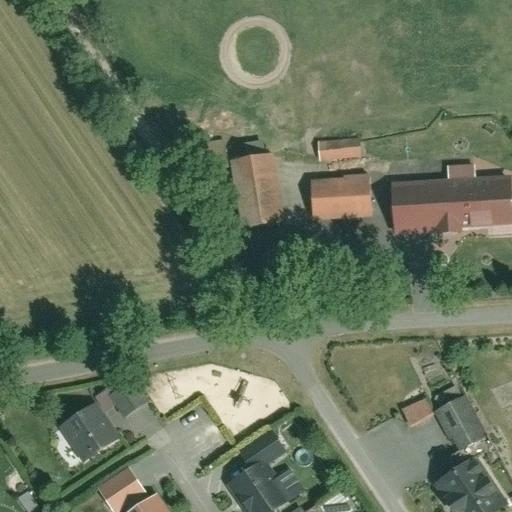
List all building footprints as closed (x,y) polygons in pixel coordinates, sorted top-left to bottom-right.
[(321,143),(321,163),(364,161),(364,141),(321,143)] [(288,225),(276,159),(242,165),(254,231),(288,225)] [(374,178),(316,182),(319,224),(377,219),(374,178)] [(511,181),(397,185),(398,236),(511,232),(511,181)] [(427,397),(402,408),(410,426),(435,415),(427,397)] [(489,440),(469,401),(438,417),(458,456),(489,440)] [(101,403),(62,431),(88,468),(127,440),(101,403)] [(502,511),(509,508),(483,461),(438,487),(452,511),(502,511)] [(271,464),(232,491),(246,511),(280,511),(297,501),(271,464)] [(132,473),(103,491),(116,511),(142,511),(153,505),(132,473)] [(171,511),(162,499),(143,511),(171,511)]
